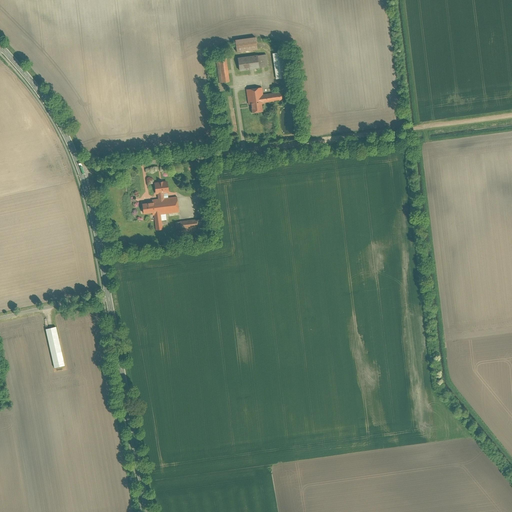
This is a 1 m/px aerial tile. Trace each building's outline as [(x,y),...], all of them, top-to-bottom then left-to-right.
[(230,39),(231,51),(252,49),(251,37),(230,39)] [(268,52),(271,79),(280,78),(277,51),(268,52)] [(232,57),(234,69),(264,65),(262,53),(232,57)] [(210,59),(213,82),(224,81),(221,57),(210,59)] [(249,105),(250,112),(260,111),(259,103),(280,101),(279,91),(262,93),(261,86),(244,89),(246,105),(249,105)] [(153,216),(154,229),(159,228),(157,214),(176,212),(175,198),(162,199),(162,193),(167,193),(166,181),(152,182),(153,195),(156,195),(156,199),(149,200),(149,201),(140,202),(141,215),(150,214),(150,217),(153,216)] [(175,227),(176,230),(192,229),(192,225),(197,225),(197,218),(169,221),(170,228),(175,227)] [(45,330),(54,369),(65,367),(56,327),(45,330)]
